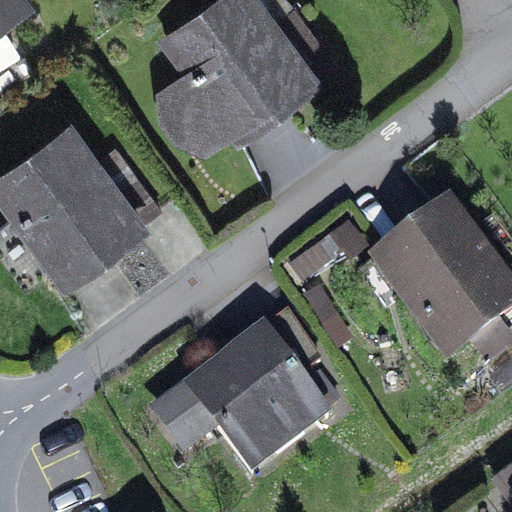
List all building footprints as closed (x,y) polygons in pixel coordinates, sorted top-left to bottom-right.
[(0,0),(0,18),(22,2),(20,0),(0,0)] [(232,128),(238,136),(332,65),(294,14),(276,27),(255,0),(221,0),(167,41),(192,74),(165,94),(168,118),(183,139),(205,148),(232,128)] [(0,181),(0,195),(63,282),(160,211),(115,150),(96,164),(71,130),(0,181)] [(405,295),(451,357),(511,312),(511,296),(447,208),(359,273),(386,309),(405,295)] [(352,236),(334,248),(342,260),(347,268),(365,256),(352,236)] [(296,272),(304,285),(342,260),(334,248),(296,272)] [(322,407),(325,411),(331,407),(311,380),(305,385),(299,377),(321,361),(287,315),(233,355),(218,366),(159,410),(188,449),(218,427),(245,464),(322,407)] [(233,355),(226,346),(211,358),(218,366),(233,355)] [(329,417),(325,411),(322,407),(245,464),(253,474),(329,417)] [(511,474),(501,482),(511,497),(511,474)]
